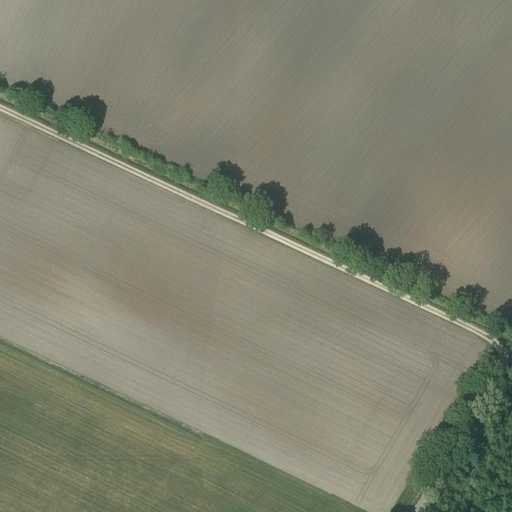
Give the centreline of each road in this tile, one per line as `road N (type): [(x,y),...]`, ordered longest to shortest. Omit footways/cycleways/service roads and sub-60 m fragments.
road 1 (track): [(504,365),(490,338),(0,109)]
road 2 (unclassified): [(409,511),(504,365)]
